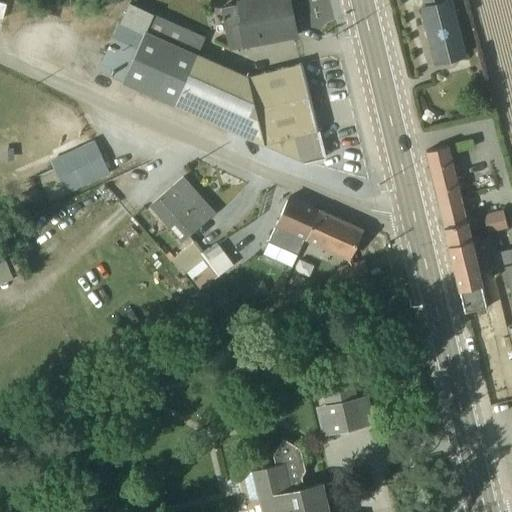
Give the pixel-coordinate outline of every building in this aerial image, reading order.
[(295,36),(295,35),(288,0),(252,0),(235,4),(235,5),(219,8),(227,50),(295,36)] [(420,8),(434,63),(464,55),(450,0),(421,0),(423,7),(420,8)] [(128,4),(98,72),(303,163),(323,158),(300,64),(248,77),(196,54),(204,37),(128,4)] [(424,152),(447,244),(468,239),(448,153),(472,147),(470,140),(424,152)] [(36,176),(48,201),(108,173),(94,142),(49,163),(52,169),(36,176)] [(196,194),(182,178),(148,207),(180,242),(213,213),(196,194)] [(288,198),(262,254),(290,267),(317,211),(288,198)] [(360,231),(359,230),(317,211),(304,240),(347,258),(360,231)] [(502,231),(497,211),(480,216),(485,235),(502,231)] [(12,280),(21,276),(2,232),(0,232),(0,283),(11,279),(12,280)] [(484,309),(468,239),(447,244),(464,313),(484,309)] [(203,253),(194,241),(169,260),(181,276),(185,273),(203,259),(200,255),(203,253)] [(232,265),(216,244),(203,253),(200,255),(203,259),(185,273),(199,290),(232,265)] [(511,248),(491,253),(494,266),(511,262),(511,248)] [(335,271),(340,286),(367,277),(362,262),(335,271)] [(511,264),(503,267),(511,304),(511,303),(511,264)] [(267,294),(261,281),(248,287),(255,300),(267,294)] [(287,293),(281,290),(279,294),(283,301),(294,306),(299,295),(289,290),(287,293)] [(234,306),(222,293),(211,302),(222,316),(234,306)] [(190,328),(179,310),(170,315),(181,333),(190,328)] [(351,377),(319,385),(323,404),(314,407),(321,436),(373,424),(366,395),(356,397),(351,377)] [(273,464),(249,470),(249,471),(259,511),(328,511),(321,481),(302,486),(300,478),(304,470),(298,449),(282,439),(272,455),(273,464)] [(16,511),(33,511),(31,497),(14,500),(16,511)]
